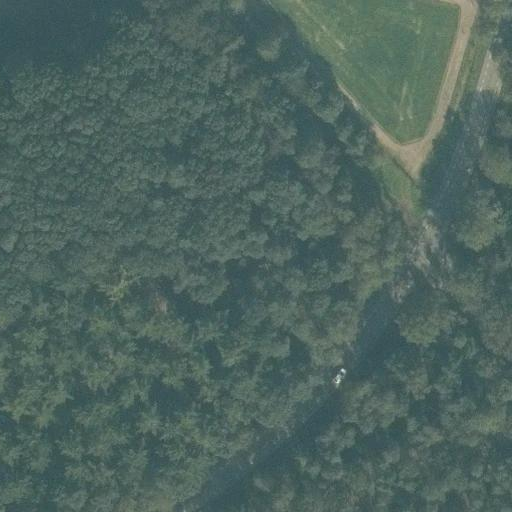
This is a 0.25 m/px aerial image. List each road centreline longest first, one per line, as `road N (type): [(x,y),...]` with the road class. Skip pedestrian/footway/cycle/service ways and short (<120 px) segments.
road 1 (tertiary): [(167,511),(303,407),(355,350),(416,261)]
road 2 (track): [(416,261),(203,0)]
road 3 (tertiary): [(416,261),(441,212),(509,0)]
road 4 (unclassified): [(416,261),(511,372)]
